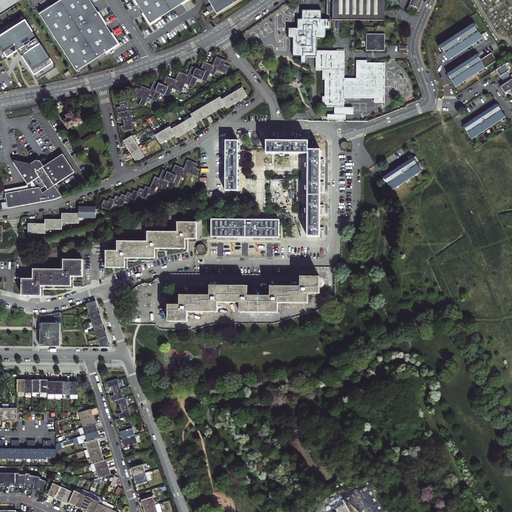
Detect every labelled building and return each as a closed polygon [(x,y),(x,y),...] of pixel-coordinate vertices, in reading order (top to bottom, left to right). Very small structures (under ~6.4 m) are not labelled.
[(0,0),(0,10),(17,0),(0,0)] [(59,0),(38,14),(74,72),(117,45),(88,0),(59,0)] [(132,0),(148,25),(188,0),(132,0)] [(208,0),(211,5),(207,8),(210,13),(214,10),(217,14),(240,0),(208,0)] [(326,0),(326,16),(332,16),(332,21),(337,21),(339,20),(385,21),(385,0),(326,0)] [(411,0),(408,8),(417,12),(422,0),(411,0)] [(306,56),(316,56),(316,51),(316,38),(325,38),(326,29),(330,29),(330,20),(321,19),(321,11),(302,11),(302,19),(298,19),(298,29),(289,28),(289,38),(293,38),(293,56),(301,56),(301,64),(306,64),(306,56)] [(26,21),(0,37),(0,56),(3,61),(18,51),(37,80),(56,68),(26,21)] [(449,38),(438,46),(447,60),(465,48),(467,50),(482,40),(470,23),(451,36),(449,38)] [(366,34),(366,50),(375,51),(376,34),(366,34)] [(376,34),(375,51),(385,51),(385,34),(376,34)] [(344,51),(316,51),(316,56),(316,70),(318,70),(323,70),(323,79),(325,79),(325,97),(323,97),(323,106),(344,107),(344,98),(375,98),(375,102),(384,103),(385,64),(367,63),(367,61),(357,61),(357,79),(344,79),(344,51)] [(475,54),(446,74),(455,87),(495,59),(490,51),(479,59),(475,54)] [(212,65),(208,64),(201,80),(206,82),(210,74),(214,75),(216,69),(221,59),(216,57),(212,65)] [(221,59),(216,69),(225,73),(228,66),(224,64),(225,61),(221,59)] [(200,70),(196,69),(189,85),(193,87),(197,79),(201,80),(208,64),(204,62),(200,70)] [(500,77),(502,80),(509,75),(507,72),(510,70),(505,64),(496,70),(500,77)] [(188,75),(184,73),(176,90),(181,92),(185,83),(189,85),(196,69),(191,67),(188,75)] [(175,80),(171,78),(164,95),(168,97),(172,88),(176,90),(184,73),(179,71),(175,80)] [(511,79),(509,75),(502,80),(505,84),(501,87),(505,93),(509,90),(511,88),(511,79)] [(163,85),(159,83),(151,100),(156,102),(160,93),(164,95),(171,78),(167,76),(163,85)] [(146,88),(142,99),(139,105),(144,107),(147,98),(151,100),(159,83),(154,81),(150,90),(146,88)] [(136,88),(133,95),(142,99),(146,88),(142,86),(140,90),(136,88)] [(247,96),(246,95),(244,91),(242,88),(232,94),(237,102),(247,96)] [(227,109),(237,102),(232,94),(221,100),(225,106),(227,109)] [(218,110),(225,106),(221,100),(220,97),(213,102),(218,110)] [(118,113),(129,111),(127,101),(119,103),(120,107),(117,108),(118,113)] [(210,115),(218,110),(213,102),(205,106),(210,115)] [(498,105),(464,128),(473,141),(506,118),(498,105)] [(203,119),(210,115),(205,106),(198,110),(203,119)] [(196,123),(203,119),(198,110),(191,114),(196,123)] [(131,120),(129,111),(118,113),(119,118),(122,117),(123,122),(131,120)] [(77,123),(82,120),(78,113),(74,116),(71,112),(66,116),(68,118),(63,121),(66,126),(68,126),(69,128),(74,125),(75,126),(76,126),(77,126),(77,124),(77,123)] [(187,132),(197,126),(196,123),(191,114),(183,119),(184,122),(182,123),(187,132)] [(121,127),(122,132),(129,130),(133,129),(131,120),(123,122),(124,126),(121,127)] [(176,138),(187,132),(182,123),(171,130),(175,136),(176,138)] [(168,140),(175,136),(171,130),(170,127),(162,131),(168,140)] [(160,144),(168,140),(162,131),(155,135),(160,144)] [(136,135),(133,137),(138,146),(142,145),(136,135)] [(130,151),(138,146),(133,137),(132,136),(124,141),(130,151)] [(321,150),(308,150),(308,141),(307,141),(298,141),(298,140),(296,140),(295,140),(295,141),(279,141),(279,140),(277,140),(276,140),(276,141),(266,141),(266,147),(257,147),(257,165),(278,165),(289,165),(289,154),(296,155),(308,155),(308,162),(308,178),(308,182),(308,189),(308,202),(308,217),(307,230),(307,231),(308,231),(308,237),(320,237),(320,231),(321,231),(322,229),(322,227),(320,227),(320,208),(322,208),(322,207),(322,205),(320,205),(320,185),(322,185),(322,184),(322,182),(321,182),(321,163),(322,163),(322,161),(322,160),(321,160),(321,150)] [(238,151),(238,141),(226,141),(225,150),(224,150),(224,152),(224,153),(225,153),(225,177),(224,177),(224,179),(224,181),(225,181),(225,191),(237,191),(238,186),(238,173),(238,161),(238,151)] [(344,150),(346,150),(349,148),(349,144),(346,142),(344,142),(341,144),(341,148),(344,150)] [(136,162),(145,157),(138,146),(130,151),(136,162)] [(41,161),(38,160),(55,185),(75,172),(63,154),(44,166),(41,161)] [(417,158),(385,180),(393,193),(397,190),(402,187),(426,171),(423,167),(417,158)] [(55,185),(38,160),(36,160),(31,164),(14,160),(13,162),(27,184),(39,178),(46,187),(48,190),(43,193),(41,190),(39,187),(5,194),(6,198),(6,200),(7,202),(8,209),(21,206),(34,204),(54,200),(62,197),(55,185)] [(184,169),(180,167),(173,184),(177,185),(181,177),(185,178),(188,172),(192,162),(187,160),(184,169)] [(192,162),(188,172),(196,176),(199,169),(195,167),(197,164),(192,162)] [(171,174),(167,172),(160,189),(165,191),(169,182),(173,184),(180,167),(175,165),(171,174)] [(426,171),(402,187),(403,187),(426,171),(423,167),(426,171)] [(155,177),(150,189),(148,194),(153,196),(156,187),(160,189),(167,172),(163,170),(159,179),(155,177)] [(24,186),(4,190),(5,194),(39,187),(41,190),(46,187),(39,178),(27,184),(24,186)] [(137,196),(146,199),(148,194),(150,189),(145,187),(144,190),(140,188),(138,192),(137,196)] [(125,199),(134,203),(137,196),(138,192),(134,190),(132,194),(128,192),(126,196),(125,199)] [(113,203),(122,207),(125,199),(126,196),(122,194),(120,198),(116,196),(114,200),(113,203)] [(101,207),(110,211),(113,203),(114,200),(110,198),(108,202),(104,200),(101,207)] [(79,217),(87,217),(87,207),(79,207),(79,214),(79,217)] [(96,218),(96,208),(87,207),(87,217),(96,218)] [(62,223),(70,223),(70,214),(62,214),(62,220),(62,223)] [(79,217),(79,214),(70,214),(70,223),(79,224),(79,217)] [(252,238),(279,238),(280,220),(255,220),(253,220),(253,221),(237,221),(237,219),(211,219),(211,237),(237,237),(237,236),(252,236),(252,238)] [(45,229),(53,230),(53,220),(45,220),(45,224),(45,229)] [(62,223),(62,220),(53,220),(53,230),(62,230),(62,223)] [(117,251),(106,251),(106,268),(125,268),(125,258),(138,258),(155,258),(155,249),(158,249),(185,249),(185,239),(189,239),(196,239),(196,238),(196,223),(177,223),(177,232),(147,232),(147,242),(117,242),(117,251)] [(28,234),(36,234),(37,224),(28,224),(28,234)] [(45,229),(45,224),(37,224),(36,234),(45,234),(45,229)] [(22,296),(41,296),(41,294),(41,286),(71,286),(71,277),(83,277),(83,260),(64,260),(64,270),(34,269),(33,279),(22,279),(22,296)] [(166,307),(166,324),(186,324),(186,314),(215,314),(216,304),(238,304),(238,314),(277,315),(277,305),(307,305),(307,295),(319,295),(319,278),(299,278),(298,288),(268,288),(268,297),(246,297),(247,286),(208,286),(208,297),(177,297),(177,307),(166,307)] [(86,304),(100,347),(109,347),(108,342),(109,342),(106,331),(104,331),(102,324),(103,324),(100,313),(99,314),(96,307),(98,307),(96,301),(86,304)] [(60,347),(60,323),(40,323),(40,346),(60,347)] [(423,411),(416,395),(420,392),(421,394),(422,395),(424,392),(425,388),(418,375),(403,367),(391,369),(389,370),(388,373),(388,377),(389,377),(390,377),(390,381),(380,383),(377,387),(360,390),(360,388),(329,391),(306,407),(308,438),(310,457),(311,461),(313,465),(320,468),(334,465),(336,468),(341,478),(336,484),(334,485),(332,486),(324,491),(322,488),(284,450),(283,440),(299,439),(293,412),(221,407),(216,410),(212,414),(213,420),(287,511),(475,511),(431,432),(430,432),(421,415),(423,411)] [(118,414),(120,419),(131,416),(125,397),(123,398),(117,378),(106,382),(108,388),(112,386),(112,388),(114,394),(114,395),(111,396),(112,401),(114,401),(116,405),(119,404),(120,406),(122,411),(122,412),(118,414)] [(17,411),(17,408),(16,408),(16,405),(10,405),(10,408),(9,408),(9,421),(17,421),(17,411)] [(79,413),(81,420),(93,416),(91,409),(79,413)] [(83,427),(96,424),(93,416),(81,420),(83,427)] [(83,427),(85,435),(98,431),(96,424),(83,427)] [(119,428),(123,439),(135,435),(132,424),(119,428)] [(85,443),(98,439),(100,438),(98,431),(85,435),(77,437),(79,444),(85,443)] [(137,443),(135,435),(123,439),(125,447),(129,445),(130,449),(138,447),(137,443)] [(0,457),(55,458),(56,448),(51,448),(51,439),(47,439),(43,439),(43,448),(39,447),(39,448),(35,448),(35,439),(31,439),(27,439),(27,448),(23,447),(23,448),(19,448),(19,439),(15,439),(11,439),(11,448),(7,447),(7,448),(3,447),(3,439),(0,438),(0,457)] [(100,446),(98,439),(85,443),(88,450),(100,446)] [(87,458),(90,457),(102,453),(100,446),(88,450),(85,451),(87,458)] [(90,457),(92,464),(104,460),(102,453),(90,457)] [(96,471),(109,467),(107,460),(104,460),(92,464),(90,465),(92,472),(96,471)] [(131,468),(134,476),(146,473),(143,464),(131,468)] [(111,474),(109,467),(96,471),(99,478),(111,474)] [(20,472),(0,471),(0,485),(1,485),(10,485),(19,485),(24,485),(29,486),(33,487),(33,488),(37,489),(42,491),(47,480),(41,477),(41,476),(37,475),(30,474),(31,473),(26,472),(26,473),(20,473),(20,472)] [(148,481),(146,473),(134,476),(137,484),(148,481)] [(116,484),(118,479),(119,478),(114,476),(110,485),(115,487),(116,484)] [(48,495),(55,498),(60,486),(53,483),(48,495)] [(55,498),(61,501),(67,490),(68,487),(61,484),(60,486),(55,498)] [(61,501),(68,505),(69,503),(70,500),(74,493),(67,490),(61,501)] [(74,493),(70,500),(69,503),(75,506),(81,494),(74,491),(74,493)] [(81,494),(75,506),(82,509),(83,506),(87,497),(81,494)] [(141,500),(144,508),(155,505),(154,501),(153,497),(151,497),(148,498),(147,495),(141,497),(141,500)] [(87,497),(83,506),(82,509),(88,511),(93,499),(87,497)] [(88,511),(89,511),(94,511),(99,502),(93,499),(88,511)] [(103,511),(106,507),(102,505),(104,501),(100,499),(99,502),(94,511),(103,511)] [(103,511),(111,511),(112,510),(114,506),(107,503),(106,507),(103,511)]
